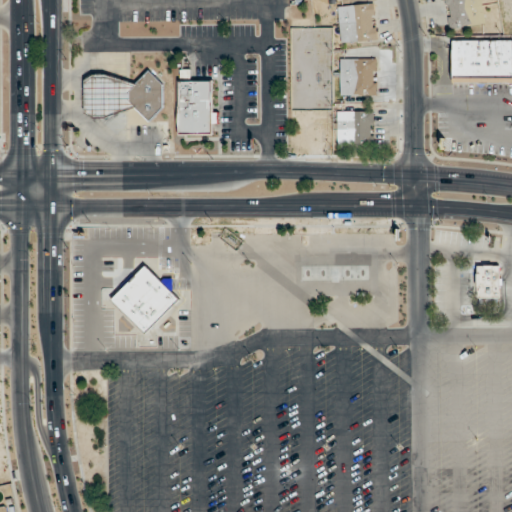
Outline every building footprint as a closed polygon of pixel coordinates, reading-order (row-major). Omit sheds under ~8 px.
[(445,0),(449,30),(486,25),(483,0),(445,0)] [(340,43),(377,41),(375,4),(338,6),(340,43)] [(511,79),(447,80),(447,34),(509,36),(510,40),(511,39),(511,79)] [(377,59),(340,59),(340,96),(377,96),(377,59)] [(213,125),(213,135),(178,135),(178,81),(180,81),(180,70),(190,70),(190,81),(213,81),(213,112),(219,112),(219,125),(213,125)] [(163,85),(163,107),(149,122),(135,108),(107,119),(94,119),(84,113),(84,81),(93,75),(106,74),(136,84),(149,71),(163,85)] [(374,112),(337,112),(337,149),(374,149),(374,112)] [(368,265),(301,265),(301,281),(368,281),(368,265)] [(146,266),(180,300),(146,335),(111,300),(146,266)] [(500,266),(500,298),(477,298),(477,266),(500,266)]
